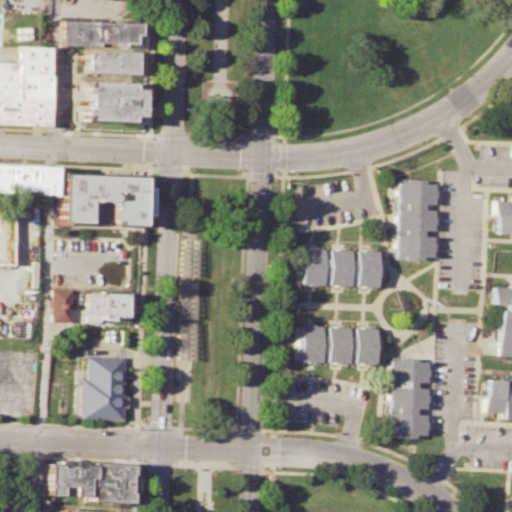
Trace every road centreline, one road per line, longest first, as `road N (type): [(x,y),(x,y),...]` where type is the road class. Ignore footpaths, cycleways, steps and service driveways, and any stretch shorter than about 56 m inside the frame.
road 1 (primary): [(247,511),(265,0)]
road 2 (primary): [(177,0),(159,446)]
road 3 (tertiary): [(260,155),(310,156),(396,135),(469,95),(511,49)]
road 4 (tertiary): [(0,144),(260,155)]
road 5 (tertiary): [(449,511),(365,463),(249,450)]
road 6 (tertiary): [(159,446),(0,439)]
